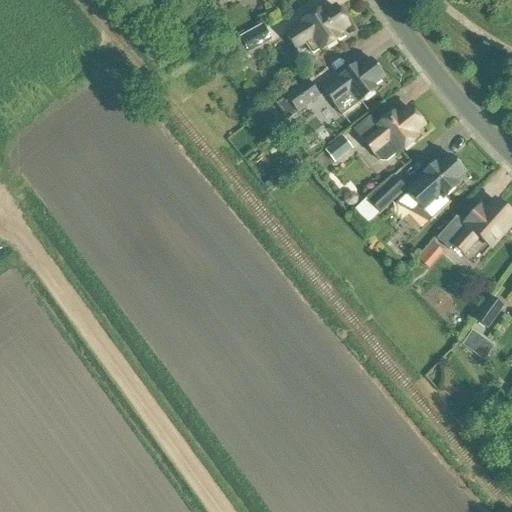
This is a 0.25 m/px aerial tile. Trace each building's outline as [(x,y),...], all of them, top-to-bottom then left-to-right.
[(346,28),(336,11),(324,18),(321,14),(302,25),(304,28),(286,39),(294,52),(304,45),(312,57),(338,41),(334,36),(346,28)] [(263,27),(240,40),(248,55),(271,42),(263,27)] [(372,88),(383,80),(371,63),(360,71),(356,66),(339,79),(341,82),(324,95),(334,107),(350,94),(359,105),(375,93),(372,88)] [(297,115),(320,99),(310,85),(287,101),(297,115)] [(410,136),(421,127),(408,111),(398,119),(395,115),(377,127),(371,119),(353,132),(372,157),(378,164),(385,164),(398,154),(414,141),(410,136)] [(335,165),(352,151),(343,139),(326,153),(335,165)] [(444,200),(458,188),(454,184),(464,174),(450,159),(441,168),(436,163),(420,178),(423,181),(407,196),(432,223),(450,206),(444,200)] [(393,180),(368,204),(379,215),(404,191),(393,180)] [(343,198),(342,204),(345,208),(351,208),(355,205),(356,200),(352,196),(347,196),(343,198)] [(485,213),(479,208),(463,226),(455,218),(435,241),(448,252),(451,247),(462,257),(478,239),(489,249),(511,222),(511,218),(494,203),(485,213)] [(430,270),(443,255),(431,245),(418,261),(430,270)] [(490,298),(473,321),(487,331),(504,308),(490,298)] [(475,329),(465,345),(488,361),(499,345),(475,329)]
